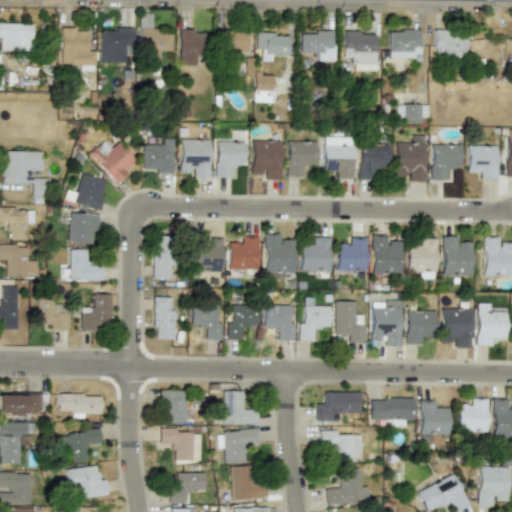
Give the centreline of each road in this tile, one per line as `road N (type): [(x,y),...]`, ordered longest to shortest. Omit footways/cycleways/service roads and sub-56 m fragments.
road 1 (residential): [(132,373),(133,210),(511,212)]
road 2 (residential): [(0,371),(511,375)]
road 3 (residential): [(138,511),(132,373)]
road 4 (residential): [(296,511),(289,374)]
